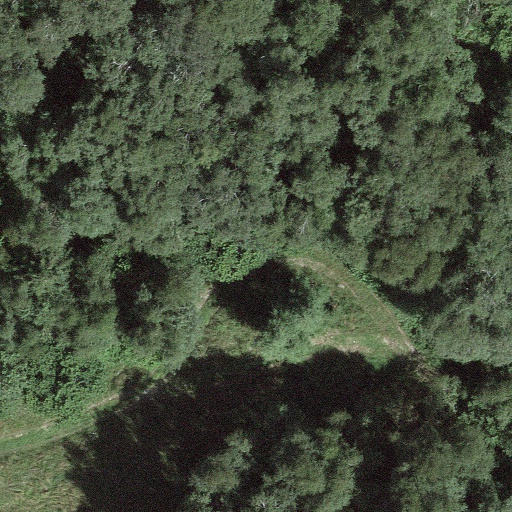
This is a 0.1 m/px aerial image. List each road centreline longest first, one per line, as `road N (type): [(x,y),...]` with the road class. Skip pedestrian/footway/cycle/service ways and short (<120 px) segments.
road 1 (track): [(125,369),(168,339),(243,260),(291,250),(344,265),(374,288),(420,376),(423,412),(395,511)]
road 2 (track): [(0,408),(147,363),(234,349),(511,355)]
